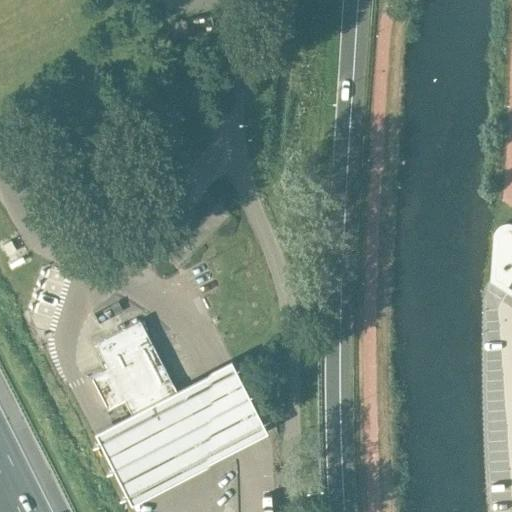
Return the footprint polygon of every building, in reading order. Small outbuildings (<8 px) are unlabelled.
[(494,234),(492,271),(510,284),(511,280),(511,224),(507,223),(501,224),(496,228),(494,234)] [(10,239),(1,244),(7,255),(16,250),(10,239)] [(22,255),(7,262),(10,267),(24,260),(22,255)] [(107,368),(90,377),(106,408),(123,399),(132,417),(176,394),(139,320),(94,343),(107,368)] [(233,358),(95,429),(132,500),(270,429),(233,358)]
